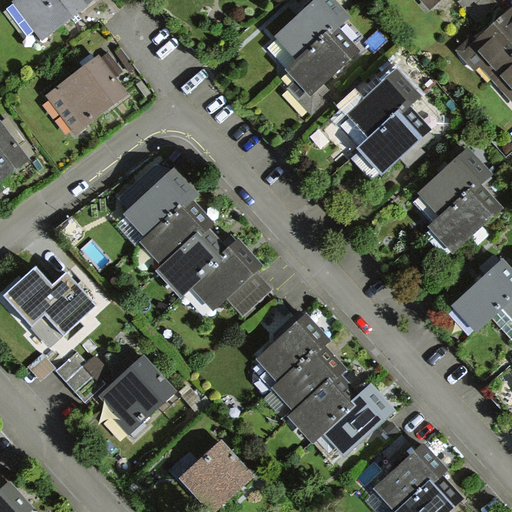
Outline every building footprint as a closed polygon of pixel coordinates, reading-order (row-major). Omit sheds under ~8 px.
[(15,0),(13,2),(42,41),(96,0),(15,0)] [(328,0),(307,0),(272,35),(295,59),(342,14),(328,0)] [(422,0),(431,9),(440,0),(422,0)] [(498,4),(494,0),(459,0),(457,2),(477,24),(498,4)] [(481,67),(492,79),(511,60),(511,6),(489,28),(484,23),(455,49),(476,72),(481,67)] [(332,25),(285,69),(296,80),(286,89),(308,112),(327,93),(318,84),(355,49),(332,25)] [(129,94),(99,56),(46,96),(76,135),(129,94)] [(511,101),(511,60),(492,79),(511,101)] [(383,78),(342,114),(364,139),(393,113),(405,103),(383,78)] [(416,138),(393,113),(364,139),(355,147),(377,173),(416,138)] [(0,173),(23,155),(0,126),(0,173)] [(464,150),(417,192),(438,215),(476,182),(485,174),(464,150)] [(169,169),(123,212),(144,236),(191,193),(169,169)] [(498,208),(476,182),(438,215),(427,225),(450,250),(498,208)] [(208,221),(186,197),(140,240),(162,263),(208,221)] [(224,247),(203,226),(156,270),(177,292),(224,247)] [(234,239),(189,281),(212,306),(224,295),(240,312),(266,287),(251,271),(257,265),(234,239)] [(511,273),(503,264),(462,299),(487,326),(511,304),(511,273)] [(36,268),(5,296),(49,346),(94,306),(66,274),(53,286),(36,268)] [(300,314),(254,357),(277,382),(317,345),(323,339),(300,314)] [(331,372),(337,366),(317,345),(277,382),(270,388),(290,410),(331,372)] [(85,402),(105,385),(78,355),(59,373),(85,402)] [(145,363),(105,399),(135,431),(174,396),(145,363)] [(314,432),(353,397),(331,372),(290,410),(287,413),(309,437),(314,432)] [(338,459),(389,411),(365,386),(353,397),(314,432),(338,459)] [(210,509),(246,476),(214,443),(179,476),(210,509)] [(442,468),(420,445),(372,490),(392,511),(395,511),(435,475),(442,468)] [(0,511),(21,511),(28,506),(0,473),(0,511)] [(443,511),(458,499),(435,475),(395,511),(443,511)]
